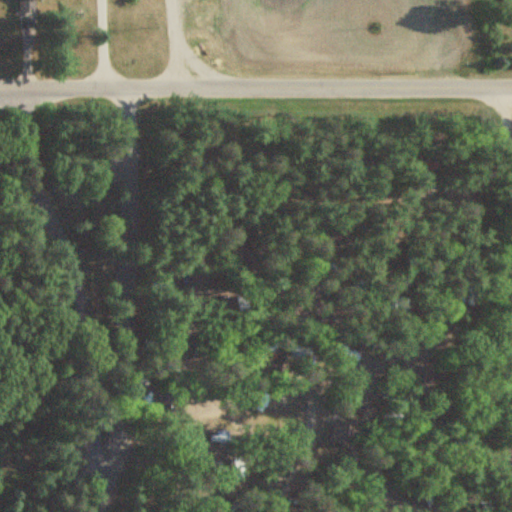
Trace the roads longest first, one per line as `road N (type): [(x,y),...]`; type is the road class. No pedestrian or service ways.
road 1 (residential): [(511,86),(0,86)]
road 2 (residential): [(124,86),(123,368),(114,458),(95,511)]
road 3 (residential): [(509,86),(511,249)]
